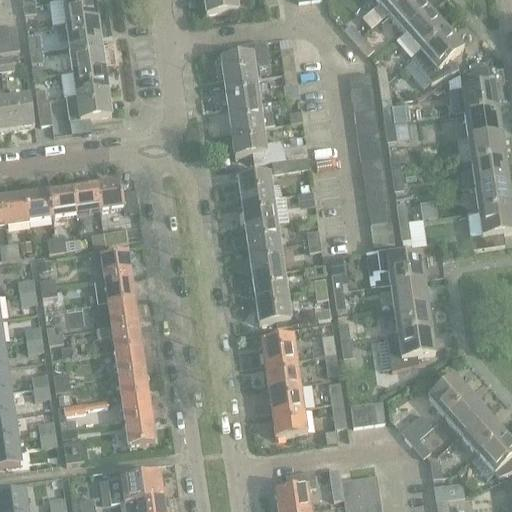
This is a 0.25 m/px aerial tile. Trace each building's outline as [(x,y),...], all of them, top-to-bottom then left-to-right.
[(21,0),(23,9),(34,8),(33,0),(21,0)] [(87,0),(64,3),(68,27),(100,23),(96,0),(87,0)] [(238,14),(236,0),(204,0),(207,18),(238,14)] [(265,0),(266,10),(278,8),(276,0),(265,0)] [(371,0),(379,8),(362,22),(371,32),(387,17),(407,0),(371,0)] [(417,0),(407,0),(387,17),(404,36),(429,14),(417,0)] [(23,9),(24,18),(35,17),(34,8),(23,9)] [(404,36),(420,55),(412,62),(413,63),(447,34),(429,14),(404,36)] [(68,27),(71,52),(103,48),(100,23),(68,27)] [(344,34),(355,46),(362,40),(351,28),(344,34)] [(5,32),(9,56),(22,54),(18,30),(5,32)] [(0,32),(0,57),(9,56),(5,32),(0,32)] [(447,34),(413,63),(420,71),(418,72),(433,89),(454,71),(448,64),(462,52),(447,34)] [(355,46),(367,60),(374,54),(362,40),(355,46)] [(28,47),(29,53),(30,58),(41,56),(40,46),(28,47)] [(220,64),(223,88),(255,84),(253,72),(268,70),(265,47),(237,51),(238,61),(220,64)] [(71,52),(75,76),(107,72),(103,48),(71,52)] [(279,55),(282,80),(294,78),(291,53),(279,55)] [(30,58),(32,67),(43,66),(41,56),(30,58)] [(0,63),(2,76),(14,75),(13,61),(0,63)] [(376,70),(379,88),(387,87),(385,69),(376,70)] [(41,71),(33,72),(34,82),(42,81),(41,71)] [(75,76),(78,100),(110,96),(107,72),(75,76)] [(284,90),(296,88),(294,78),(282,80),(284,90)] [(348,81),(349,93),(370,90),(368,78),(348,81)] [(223,88),(227,113),(258,109),(255,84),(223,88)] [(379,88),(381,104),(390,103),(387,87),(379,88)] [(460,93),(464,118),(497,113),(494,88),(460,93)] [(349,93),(351,105),(372,102),(370,90),(349,93)] [(35,95),(37,106),(48,104),(47,93),(35,95)] [(70,126),(82,125),(114,120),(110,96),(78,100),(66,101),(70,126)] [(6,103),(11,134),(36,130),(31,99),(6,103)] [(351,105),(353,117),(374,114),(372,102),(351,105)] [(0,103),(0,135),(11,134),(6,103),(0,103)] [(40,130),(41,130),(43,130),(52,128),(48,104),(37,106),(40,130)] [(227,113),(231,137),(262,133),(262,132),(274,131),(272,118),(260,120),(258,109),(227,113)] [(382,112),(385,131),(403,128),(403,127),(394,128),(391,111),(382,112)] [(464,118),(468,143),(501,138),(497,113),(464,118)] [(353,117),(355,129),(376,126),(374,114),(353,117)] [(291,128),(303,126),(301,116),(290,118),(291,128)] [(355,129),(357,141),(377,138),(376,126),(355,129)] [(385,131),(387,146),(405,144),(403,128),(385,131)] [(231,137),(234,162),(252,159),(254,170),(271,167),(271,168),(307,162),(305,150),(282,153),(281,146),(264,148),(262,133),(231,137)] [(357,141),(358,153),(379,149),(377,138),(357,141)] [(468,143),(471,168),(505,163),(501,138),(468,143)] [(358,153),(360,164),(381,161),(379,149),(358,153)] [(389,161),(392,180),(401,179),(399,160),(389,161)] [(360,164),(362,177),(383,173),(381,161),(360,164)] [(273,179),(283,177),(309,173),(307,162),(271,168),(273,179)] [(471,168),(475,192),(508,187),(505,163),(471,168)] [(362,177),(364,187),(385,184),(383,173),(362,177)] [(237,184),(241,208),(281,202),(279,189),(270,190),(269,179),(237,184)] [(392,180),(394,196),(403,194),(401,179),(392,180)] [(364,187),(365,198),(386,194),(385,184),(364,187)] [(96,189),(100,215),(124,212),(120,186),(96,189)] [(475,192),(479,216),(511,211),(511,209),(508,187),(475,192)] [(73,193),(77,219),(100,215),(96,189),(73,193)] [(49,196),(53,222),(77,219),(73,193),(49,196)] [(365,198),(367,209),(388,205),(386,194),(365,198)] [(25,200),(29,226),(53,222),(49,196),(25,200)] [(303,209),(314,207),(313,197),(301,198),(303,209)] [(1,203),(5,229),(29,226),(25,200),(1,203)] [(241,208),(244,232),(276,228),(274,215),(283,213),(281,202),(241,208)] [(367,209),(369,220),(390,216),(388,205),(367,209)] [(396,210),(399,229),(408,227),(405,210),(396,210)] [(467,218),(471,242),(473,255),(504,250),(503,239),(511,237),(511,211),(479,216),(467,218)] [(369,220),(370,230),(391,227),(390,216),(369,220)] [(370,230),(372,241),(393,238),(391,227),(370,230)] [(399,229),(401,245),(410,244),(408,227),(399,229)] [(244,232),(248,256),(279,252),(276,228),(244,232)] [(103,238),(105,251),(129,247),(127,235),(103,238)] [(307,237),(308,248),(320,246),(319,235),(307,237)] [(91,240),(93,252),(105,251),(103,238),(91,240)] [(393,238),(372,241),(374,252),(394,249),(393,238)] [(56,242),(58,258),(66,256),(64,241),(56,242)] [(46,243),(49,259),(58,258),(56,242),(46,243)] [(30,246),(20,247),(21,256),(31,255),(30,246)] [(310,257),(321,255),(320,246),(308,248),(310,257)] [(8,249),(10,264),(19,263),(17,248),(8,249)] [(0,250),(0,256),(1,266),(10,264),(8,249),(0,250)] [(248,256),(251,280),(283,275),(279,252),(248,256)] [(389,277),(391,289),(425,284),(421,260),(413,261),(412,252),(377,257),(380,278),(389,277)] [(101,261),(105,285),(131,281),(128,258),(101,261)] [(49,264),(38,266),(39,276),(50,274),(49,264)] [(251,280),(255,304),(286,300),(283,275),(251,280)] [(331,280),(333,298),(343,296),(340,278),(331,280)] [(97,309),(108,307),(108,309),(135,305),(131,281),(105,285),(94,286),(97,309)] [(42,294),(56,292),(55,283),(41,285),(42,294)] [(314,285),(315,296),(327,294),(325,283),(314,285)] [(17,286),(19,299),(34,297),(33,284),(17,286)] [(391,289),(395,314),(428,309),(425,284),(391,289)] [(42,294),(43,303),(57,301),(56,292),(42,294)] [(316,305),(328,304),(327,294),(315,296),(316,305)] [(333,298),(336,314),(345,313),(343,296),(333,298)] [(21,310),(36,308),(34,297),(19,299),(21,310)] [(290,325),(286,300),(255,304),(258,330),(290,325)] [(108,309),(111,332),(138,328),(135,305),(108,309)] [(395,314),(398,339),(432,334),(428,309),(395,314)] [(338,329),(341,347),(350,346),(347,327),(338,329)] [(98,345),(113,342),(115,356),(142,352),(138,328),(111,332),(96,334),(98,345)] [(47,332),(48,341),(62,339),(61,330),(47,332)] [(24,334),(26,346),(41,344),(39,331),(24,334)] [(432,334),(398,339),(387,341),(393,376),(419,372),(418,362),(436,359),(432,334)] [(48,341),(50,350),(63,348),(62,339),(48,341)] [(321,341),(324,361),(335,359),(333,340),(321,341)] [(261,346),(264,370),(296,365),(292,342),(261,346)] [(27,358),(43,356),(41,344),(26,346),(27,358)] [(341,347),(343,364),(352,362),(350,346),(341,347)] [(115,356),(118,380),(145,376),(142,352),(115,356)] [(327,381),(338,379),(335,359),(324,361),(327,381)] [(264,370),(268,395),(300,390),(296,365),(264,370)] [(0,374),(0,398),(9,397),(6,373),(0,374)] [(118,380),(122,404),(148,400),(145,376),(118,380)] [(54,380),(55,389),(69,387),(68,378),(54,380)] [(31,381),(32,393),(48,391),(46,379),(31,381)] [(429,402),(445,421),(471,398),(454,380),(429,402)] [(55,389),(56,397),(70,395),(69,387),(55,389)] [(328,391),(331,410),(342,408),(339,389),(328,391)] [(268,395),(272,419),(303,414),(300,390),(268,395)] [(34,406),(49,404),(48,391),(32,393),(34,406)] [(0,398),(0,422),(13,420),(9,397),(0,398)] [(471,398),(445,421),(462,440),(487,417),(471,398)] [(57,401),(58,413),(64,412),(70,412),(107,406),(106,404),(69,410),(68,399),(57,401)] [(122,404),(125,427),(152,423),(148,400),(122,404)] [(70,412),(64,412),(65,420),(66,422),(88,419),(87,416),(110,412),(109,406),(107,406),(70,412)] [(371,408),(374,431),(384,429),(382,407),(371,408)] [(334,430),(345,429),(342,408),(331,410),(334,430)] [(361,409),(363,432),(374,431),(371,408),(361,409)] [(350,410),(353,433),(363,432),(361,409),(350,410)] [(307,439),(303,414),(272,419),(275,444),(307,439)] [(487,417),(462,440),(478,459),(504,436),(487,417)] [(422,419),(401,437),(412,450),(419,444),(433,432),(422,419)] [(0,422),(0,446),(16,444),(13,420),(0,422)] [(155,447),(152,423),(125,427),(129,451),(155,447)] [(66,426),(60,426),(62,436),(76,434),(74,425),(66,426)] [(38,429),(39,441),(55,439),(53,427),(38,429)] [(76,434),(62,436),(63,446),(77,444),(76,434)] [(511,445),(504,436),(478,459),(495,478),(511,462),(511,445)] [(55,439),(39,441),(41,454),(43,453),(44,459),(57,458),(55,439)] [(0,471),(19,468),(16,444),(0,446),(0,471)] [(423,463),(426,461),(430,457),(419,444),(412,450),(423,463)] [(67,469),(83,467),(80,447),(64,449),(67,469)] [(430,467),(433,484),(442,482),(440,465),(430,467)] [(149,471),(124,475),(125,483),(133,481),(150,479),(149,471)] [(111,509),(126,507),(137,506),(164,502),(160,478),(150,479),(133,481),(125,483),(122,483),(107,485),(111,509)] [(275,496),(276,511),(308,511),(306,492),(315,490),(314,478),(286,481),(288,494),(275,496)] [(351,485),(353,496),(377,492),(375,482),(351,485)] [(341,487),(344,511),(355,510),(355,507),(353,496),(351,485),(341,487)] [(434,492),(436,507),(448,505),(464,503),(463,492),(457,488),(434,492)] [(353,496),(355,507),(379,504),(377,492),(353,496)] [(0,500),(0,511),(26,511),(25,497),(0,500)] [(137,506),(137,511),(165,511),(164,502),(137,506)] [(48,505),(49,511),(66,511),(65,503),(48,505)]
